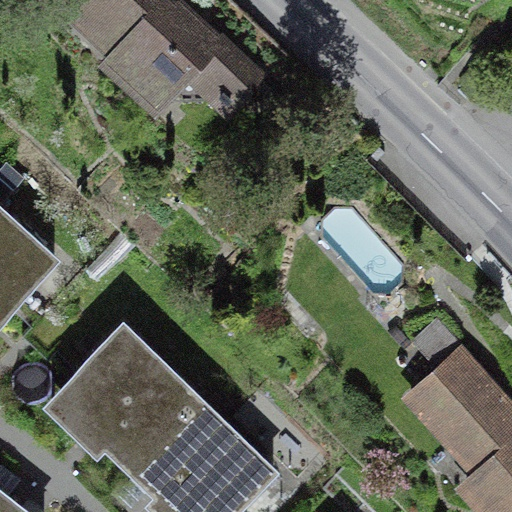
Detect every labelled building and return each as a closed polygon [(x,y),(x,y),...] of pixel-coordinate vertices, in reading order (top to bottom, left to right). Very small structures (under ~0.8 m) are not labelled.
[(188,20),(165,0),(64,0),(62,2),(115,51),(106,60),(154,105),(189,68),(228,104),(257,73),(193,14),(188,20)] [(511,84),(511,64),(502,75),(511,84)] [(0,318),(61,255),(0,197),(0,318)] [(109,442),(132,465),(203,393),(128,319),(50,399),(101,450),(109,442)] [(511,511),(511,405),(463,352),(411,398),(480,474),(467,486),(490,511),(511,511)] [(242,511),(283,471),(203,393),(132,465),(157,488),(148,497),(163,511),(242,511)] [(0,511),(37,511),(0,482),(0,511)]
